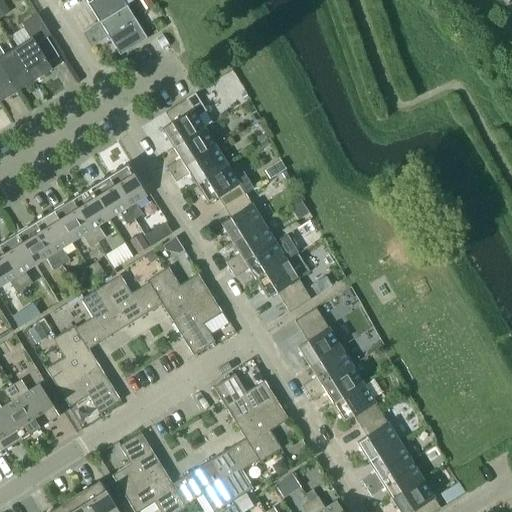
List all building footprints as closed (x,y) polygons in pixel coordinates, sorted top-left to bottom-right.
[(0,17),(9,12),(2,0),(0,1),(0,17)] [(85,0),(99,23),(126,6),(122,0),(85,0)] [(139,15),(154,5),(150,0),(137,0),(132,4),(139,15)] [(99,23),(119,55),(146,38),(126,6),(99,23)] [(46,38),(50,35),(37,14),(21,24),(30,38),(13,49),(33,81),(51,70),(47,64),(58,57),(46,38)] [(0,66),(16,92),(33,81),(13,49),(3,55),(0,49),(0,66)] [(0,101),(16,92),(0,66),(0,101)] [(161,129),(173,148),(204,128),(197,117),(205,111),(194,94),(164,112),(171,123),(161,129)] [(179,159),(166,167),(170,175),(215,147),(204,128),(173,148),(179,159)] [(260,144),(268,139),(265,133),(257,138),(260,144)] [(260,150),(270,144),(268,141),(258,147),(260,150)] [(189,174),(196,185),(227,165),(215,147),(170,175),(175,182),(189,174)] [(126,164),(107,176),(134,220),(142,215),(135,203),(146,196),(126,164)] [(224,208),(245,194),(254,189),(244,172),(235,178),(227,165),(196,185),(207,204),(217,198),(224,208)] [(285,171),(278,176),(282,183),(289,178),(285,171)] [(107,176),(89,188),(108,219),(119,212),(126,225),(134,220),(107,176)] [(98,225),(108,219),(89,188),(71,199),(98,242),(105,238),(98,225)] [(220,224),(232,243),(263,223),(245,194),(224,208),(230,218),(220,224)] [(71,199),(52,211),(72,242),(82,235),(90,247),(98,242),(71,199)] [(52,211),(34,222),(61,265),(69,260),(61,248),(72,242),(52,211)] [(53,270),(61,265),(34,222),(16,233),(35,265),(45,258),(53,270)] [(165,223),(144,235),(151,246),(171,233),(165,223)] [(238,254),(225,262),(230,270),(274,242),(263,223),(232,243),(238,254)] [(16,233),(0,243),(0,249),(24,288),(32,283),(25,271),(35,265),(16,233)] [(109,252),(117,264),(135,253),(127,241),(109,252)] [(248,269),(255,279),(286,260),(285,259),(291,256),(292,250),(289,244),(282,243),(277,246),(274,242),(230,270),(234,277),(248,269)] [(24,288),(0,249),(0,286),(9,281),(19,298),(27,293),(24,288)] [(153,251),(145,256),(150,264),(158,259),(153,251)] [(276,293),(289,313),(310,300),(297,278),(309,271),(298,253),(286,261),(286,260),(255,279),(266,299),(276,293)] [(96,281),(106,276),(97,261),(87,267),(96,281)] [(146,281),(147,284),(161,304),(170,318),(210,294),(198,274),(179,286),(168,268),(146,281)] [(98,283),(100,287),(125,327),(161,304),(147,284),(131,294),(120,275),(109,282),(107,278),(98,283)] [(88,349),(125,327),(100,287),(81,299),(92,318),(76,328),(88,349)] [(210,294),(170,318),(193,356),(214,342),(203,324),(222,313),(210,294)] [(340,347),(315,308),(294,321),(307,341),(297,348),(309,367),(340,347)] [(23,311),(13,317),(19,328),(29,322),(23,311)] [(47,337),(39,325),(28,331),(36,344),(47,337)] [(45,369),(57,388),(97,363),(88,349),(76,328),(74,325),(52,339),(64,357),(45,369)] [(302,386),(307,393),(351,366),(340,347),(309,367),(315,377),(302,386)] [(99,414),(120,401),(97,363),(57,388),(69,407),(87,396),(99,414)] [(325,393),(332,403),(363,384),(351,366),(307,393),(311,401),(325,393)] [(234,374),(213,387),(236,425),(276,400),(264,380),(245,392),(234,374)] [(12,385),(39,428),(58,416),(39,385),(28,392),(20,380),(12,385)] [(353,416),(359,426),(381,413),(372,399),(381,393),(372,380),(363,385),(363,384),(332,403),(343,422),(353,416)] [(39,428),(12,385),(4,390),(12,402),(1,408),(21,440),(39,428)] [(236,425),(244,439),(257,460),(258,463),(280,449),(269,431),(288,419),(276,400),(236,425)] [(0,446),(2,451),(21,440),(1,408),(0,409),(0,446)] [(399,442),(381,413),(359,426),(366,436),(356,442),(368,462),(399,442)] [(111,475),(123,495),(163,470),(140,433),(118,446),(130,464),(111,475)] [(257,460),(244,439),(208,461),(233,501),(252,489),(241,470),(257,460)] [(374,472),(361,481),(366,488),(410,460),(399,442),(368,462),(374,472)] [(289,470),(282,459),(277,462),(275,472),(278,477),(289,470)] [(384,488),(391,498),(422,479),(410,460),(366,488),(370,496),(384,488)] [(208,461),(172,484),(186,505),(202,494),(212,511),(214,511),(233,501),(208,461)] [(186,505),(172,484),(163,470),(123,495),(133,511),(138,511),(154,503),(159,511),(178,511),(187,507),(186,505)] [(434,511),(440,508),(422,479),(391,498),(399,511),(411,511),(412,511),(434,511)] [(99,481),(79,493),(91,511),(117,511),(116,509),(103,488),(99,481)] [(109,485),(108,485),(103,488),(116,509),(121,505),(109,485)] [(91,511),(79,493),(61,504),(65,511),(91,511)] [(309,501),(315,511),(342,511),(336,502),(325,509),(317,496),(309,501)] [(236,504),(241,511),(244,511),(253,506),(248,497),(236,504)] [(315,511),(309,501),(301,506),(304,511),(315,511)]
